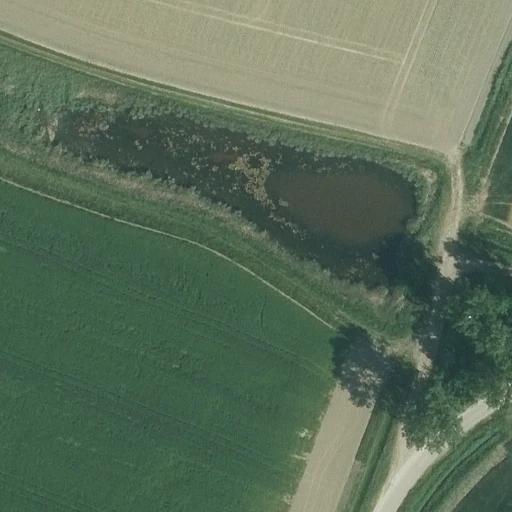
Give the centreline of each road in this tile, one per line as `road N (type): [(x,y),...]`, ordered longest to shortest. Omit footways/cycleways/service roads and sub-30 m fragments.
road 1 (track): [(511,274),(470,268),(448,280),(410,432),(414,468)]
road 2 (unclassified): [(511,390),(475,411),(414,468)]
